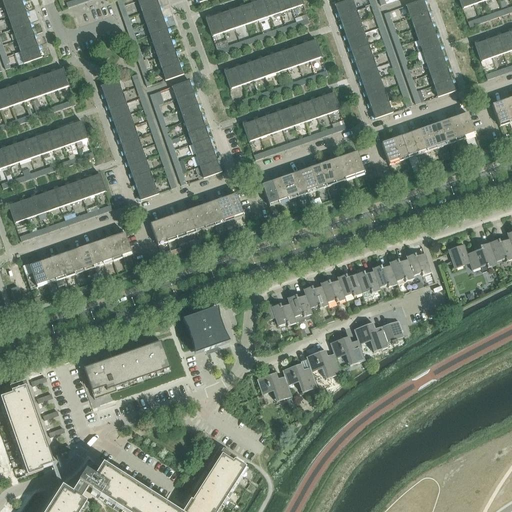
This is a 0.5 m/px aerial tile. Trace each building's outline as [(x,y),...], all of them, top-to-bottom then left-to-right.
[(143,0),(138,2),(142,13),(159,7),(156,0),(143,0)] [(263,0),(263,1),(269,18),(280,14),(275,0),(263,0)] [(275,0),(280,14),(292,10),(288,0),(275,0)] [(288,0),(292,10),(304,6),(301,0),(288,0)] [(339,17),(339,18),(357,11),(352,0),(351,0),(335,6),(338,14),(336,14),(338,18),(339,17)] [(474,6),(471,0),(458,0),(462,10),(474,6)] [(22,2),(22,1),(4,7),(8,19),(26,13),(23,5),(25,5),(23,1),(22,2)] [(258,22),(269,18),(263,1),(256,3),(255,2),(251,3),(252,4),(258,22)] [(410,19),(427,13),(425,5),(426,5),(425,1),(424,1),(406,7),(410,19)] [(246,26),(258,22),(252,4),(244,7),(244,5),(240,7),(241,8),(240,8),(246,26)] [(161,7),(159,7),(142,13),(146,25),(163,19),(160,11),(162,10),(161,7)] [(235,30),(246,26),(240,8),(233,11),(232,9),(229,11),(229,12),(235,30)] [(343,29),(361,23),(357,11),(339,18),(342,25),(340,26),(342,29),(343,29)] [(26,13),(8,19),(12,30),(30,24),(27,17),(29,16),(27,12),(26,13)] [(218,16),(224,34),(235,30),(229,12),(222,15),(221,13),(217,15),(218,16)] [(414,30),(431,24),(429,16),(430,16),(429,12),(427,13),(410,19),(414,30)] [(224,34),(218,16),(210,19),(210,17),(206,18),(206,20),(212,38),(224,34)] [(165,18),(163,19),(146,25),(150,36),(167,30),(164,22),(166,22),(165,18)] [(347,40),(365,34),(361,23),(343,29),(346,36),(344,37),(346,41),(347,40)] [(418,41),(435,35),(433,28),(434,27),(433,23),(431,24),(414,30),(418,41)] [(30,24),(12,30),(16,41),(34,35),(31,28),(33,27),(31,24),(30,24)] [(169,29),(167,30),(150,36),(154,47),(171,41),(168,34),(170,33),(169,29)] [(370,32),(365,34),(369,45),(374,44),(370,32)] [(351,51),(351,52),(369,45),(365,34),(347,40),(350,48),(348,48),(350,52),(351,51)] [(511,51),(511,42),(509,34),(502,36),(501,35),(497,36),(498,37),(498,38),(504,55),(511,51)] [(34,36),(34,35),(16,41),(20,53),(38,47),(35,39),(37,39),(35,35),(34,36)] [(422,53),(439,47),(437,39),(438,38),(437,35),(435,35),(418,41),(422,53)] [(504,55),(498,38),(490,40),(490,39),(486,40),(487,41),(486,42),(492,59),(504,55)] [(173,41),(171,41),(154,47),(158,59),(175,53),(172,45),(174,44),(173,41)] [(304,45),(310,63),(322,58),(316,41),(315,41),(308,44),(307,42),(304,44),(304,45)] [(227,42),(215,46),(217,51),(223,49),(225,54),(227,53),(229,53),(230,52),(228,47),(229,47),(227,42)] [(492,59),(486,42),(479,44),(478,43),(475,44),(475,45),(481,63),(492,59)] [(310,63),(304,45),(297,48),(296,46),(292,48),(293,49),(299,66),(310,63)] [(355,63),(373,57),(369,45),(351,52),(354,59),(352,60),(354,63),(355,63)] [(38,47),(20,53),(24,65),(42,58),(41,58),(39,51),(40,50),(39,46),(38,47)] [(426,64),(443,58),(441,50),(442,50),(441,46),(439,47),(422,53),(426,64)] [(417,48),(409,51),(413,59),(421,56),(419,51),(418,51),(417,48)] [(281,53),(288,70),(299,66),(293,49),(285,52),(285,50),(281,52),(282,53),(281,53)] [(176,52),(175,53),(158,59),(161,70),(179,64),(176,56),(178,56),(176,52)] [(270,57),(276,74),(288,70),(281,53),(274,56),(273,54),(270,55),(270,57)] [(276,74),(270,57),(263,60),(262,58),(258,59),(259,61),(265,78),(276,74)] [(359,74),(377,68),(373,57),(355,63),(358,70),(356,71),(358,75),(359,74)] [(430,75),(447,69),(444,62),(446,61),(445,57),(443,58),(426,64),(430,75)] [(265,78),(259,61),(251,64),(251,62),(247,63),(248,65),(247,65),(254,82),(265,78)] [(179,64),(161,70),(166,82),(183,76),(183,75),(180,68),(182,67),(180,64),(179,64)] [(242,86),(254,82),(247,65),(240,68),(239,66),(236,67),(236,69),(242,86)] [(363,85),(380,79),(377,68),(359,74),(362,82),(360,82),(361,86),(363,85)] [(51,72),(52,74),(58,91),(70,87),(63,69),(63,70),(56,73),(55,71),(51,72)] [(230,90),(242,86),(236,69),(229,72),(228,70),(224,71),(225,72),(224,73),(230,90)] [(434,87),(451,80),(448,73),(450,72),(449,69),(447,69),(430,75),(434,87)] [(47,95),(58,91),(52,74),(44,77),(44,75),(40,76),(40,78),(47,95)] [(289,75),(284,77),(287,86),(292,84),(289,75)] [(35,99),(47,95),(40,78),(33,81),(32,79),(29,80),(29,82),(35,99)] [(367,97),(384,91),(380,79),(363,85),(366,93),(364,94),(365,97),(367,97)] [(434,87),(438,98),(456,92),(455,92),(452,84),(454,84),(453,80),(451,81),(451,80),(434,87)] [(104,99),(105,99),(123,93),(119,81),(101,87),(101,88),(104,95),(102,96),(104,99)] [(24,103),(35,99),(29,82),(22,85),(21,83),(17,84),(18,86),(24,103)] [(190,82),(172,88),(176,100),(193,94),(191,86),(192,86),(191,82),(190,82)] [(13,107),(24,103),(18,86),(10,88),(10,87),(6,88),(7,90),(6,90),(13,107)] [(0,107),(1,111),(13,107),(6,90),(0,92),(0,107)] [(371,108),(388,102),(384,91),(367,97),(370,104),(368,105),(369,109),(371,108)] [(109,110),(127,104),(123,93),(105,99),(108,106),(106,107),(108,111),(109,110)] [(176,100),(180,111),(197,105),(195,97),(196,97),(195,93),(193,94),(176,100)] [(322,96),(323,98),(322,98),(328,115),(340,111),(334,93),(333,94),(334,94),(326,97),(326,95),(322,96)] [(317,119),(328,115),(322,98),(315,101),(314,99),(311,100),(311,102),(317,119)] [(509,124),(511,123),(511,101),(511,99),(502,102),(509,124)] [(306,123),(317,119),(311,102),(304,105),(303,103),(299,104),(300,106),(306,123)] [(388,102),(371,108),(374,116),(372,116),(373,120),(375,119),(375,120),(392,114),(388,102)] [(509,124),(502,102),(492,106),(499,127),(509,124)] [(113,121),(113,122),(131,116),(127,104),(109,110),(112,118),(110,118),(112,122),(113,121)] [(180,111),(184,122),(201,116),(199,109),(200,108),(199,104),(197,105),(180,111)] [(295,127),(306,123),(300,106),(292,109),(292,107),(288,108),(289,110),(288,110),(295,127)] [(283,131),(295,127),(288,110),(281,113),(280,111),(277,112),(277,114),(283,131)] [(266,118),(272,135),(283,131),(277,114),(270,117),(269,115),(265,116),(266,118)] [(475,136),(468,114),(458,117),(465,139),(475,136)] [(117,133),(135,127),(131,116),(113,122),(116,129),(114,130),(116,133),(117,133)] [(184,122),(188,134),(205,128),(202,120),(204,120),(203,116),(201,116),(184,122)] [(458,117),(448,121),(456,143),(465,139),(458,117)] [(255,122),(261,139),(272,135),(266,118),(258,120),(258,119),(254,120),(255,122)] [(344,121),(332,125),(333,129),(339,127),(344,125),(345,125),(344,121)] [(446,146),(456,143),(448,121),(439,124),(446,146)] [(70,127),(76,144),(88,140),(82,122),(81,122),(81,123),(74,125),(73,124),(70,125),(70,127)] [(249,143),(261,139),(255,122),(247,124),(246,123),(243,124),(243,125),(249,143)] [(437,149),(446,146),(439,124),(429,127),(437,149)] [(76,144),(70,127),(63,129),(62,128),(58,129),(59,131),(65,148),(76,144)] [(121,144),(138,138),(135,127),(117,133),(120,140),(118,141),(119,145),(121,144)] [(188,134),(192,145),(209,139),(206,131),(208,131),(207,127),(205,128),(188,134)] [(427,153),(437,149),(429,127),(420,131),(427,153)] [(65,148),(59,131),(51,133),(51,132),(47,133),(48,135),(47,135),(53,152),(65,148)] [(420,131),(410,134),(418,156),(427,153),(420,131)] [(410,134),(401,137),(408,159),(418,156),(410,134)] [(53,152),(47,135),(40,137),(39,136),(36,137),(36,138),(42,156),(53,152)] [(399,162),(408,159),(401,137),(391,141),(399,162)] [(42,156),(36,138),(29,141),(28,139),(24,141),(25,142),(31,160),(42,156)] [(125,155),(125,156),(142,150),(138,138),(121,144),(124,152),(122,152),(123,156),(125,155)] [(209,139),(192,145),(196,156),(213,150),(210,143),(212,142),(211,138),(209,139)] [(399,162),(391,141),(382,144),(389,166),(399,162)] [(31,160),(25,142),(17,145),(17,143),(13,145),(14,146),(13,146),(19,164),(31,160)] [(19,164),(13,146),(6,149),(5,147),(2,149),(2,150),(8,168),(19,164)] [(2,150),(0,151),(0,170),(8,168),(2,150)] [(129,167),(146,161),(142,150),(125,156),(128,163),(126,164),(127,167),(129,167)] [(215,150),(213,150),(196,156),(200,168),(217,162),(214,154),(216,154),(215,150)] [(357,153),(347,156),(355,178),(365,174),(357,153)] [(448,153),(441,156),(442,162),(450,159),(448,153)] [(346,181),(355,178),(347,156),(338,159),(346,181)] [(336,184),(346,181),(338,159),(329,163),(336,184)] [(133,178),(150,172),(146,161),(129,167),(132,174),(130,175),(131,179),(133,178)] [(217,162),(200,168),(204,179),(221,173),(218,166),(220,165),(219,161),(217,162)] [(319,166),(327,188),(336,184),(329,163),(319,166)] [(327,188),(319,166),(310,169),(317,191),(327,188)] [(317,191),(310,169),(300,173),(308,194),(317,191)] [(154,184),(150,172),(133,178),(136,186),(134,186),(135,190),(137,189),(137,190),(154,184)] [(298,198),(308,194),(300,173),(291,176),(298,198)] [(89,179),(88,179),(94,197),(106,193),(100,175),(99,175),(100,176),(92,178),(92,177),(88,178),(89,179)] [(289,201),(298,198),(291,176),(281,179),(289,201)] [(83,201),(94,197),(88,179),(81,182),(80,181),(77,182),(77,183),(83,201)] [(281,179),(272,182),(279,204),(289,201),(281,179)] [(279,204),(272,182),(262,186),(269,208),(279,204)] [(72,205),(83,201),(77,183),(70,186),(69,184),(65,186),(66,187),(72,205)] [(154,184),(137,190),(140,197),(138,198),(139,201),(140,201),(141,201),(158,195),(154,184)] [(60,209),(72,205),(66,187),(58,190),(58,188),(54,190),(55,191),(54,191),(60,209)] [(43,195),(49,213),(60,209),(54,191),(47,194),(46,192),(43,194),(43,195)] [(32,199),(38,216),(49,213),(43,195),(36,198),(35,196),(31,198),(32,199)] [(244,217),(236,195),(226,198),(234,220),(244,217)] [(226,198),(217,201),(225,223),(234,220),(226,198)] [(38,216),(32,199),(24,202),(24,200),(20,202),(21,203),(20,203),(26,220),(38,216)] [(217,201),(208,205),(215,227),(225,223),(217,201)] [(20,203),(13,206),(12,204),(9,205),(9,207),(15,225),(26,220),(20,203)] [(208,205),(198,208),(206,230),(215,227),(208,205)] [(198,208),(189,211),(196,233),(206,230),(198,208)] [(189,211),(179,215),(187,237),(196,233),(189,211)] [(179,215),(170,218),(177,240),(187,237),(179,215)] [(170,218),(160,221),(168,243),(177,240),(170,218)] [(168,243),(160,221),(150,225),(158,247),(168,243)] [(125,234),(115,237),(123,259),(133,255),(125,234)] [(113,262),(123,259),(115,237),(106,240),(113,262)] [(106,240),(96,244),(104,265),(113,262),(106,240)] [(511,248),(509,240),(509,241),(500,244),(499,241),(489,244),(496,263),(505,260),(506,263),(511,260),(511,248)] [(94,269),(104,265),(96,244),(87,247),(94,269)] [(481,268),(483,274),(488,272),(487,269),(497,266),(496,263),(489,244),(480,248),(481,250),(467,255),(464,246),(448,251),(455,270),(470,265),(472,271),(481,268)] [(85,272),(94,269),(87,247),(77,250),(85,272)] [(77,250),(68,254),(75,275),(85,272),(77,250)] [(170,251),(161,254),(163,260),(172,256),(171,251),(170,251)] [(66,279),(75,275),(68,254),(58,257),(66,279)] [(406,258),(407,261),(413,277),(421,274),(422,277),(431,274),(425,255),(416,258),(415,255),(406,258)] [(56,282),(66,279),(58,257),(49,260),(56,282)] [(49,260),(39,263),(47,285),(56,282),(49,260)] [(396,283),(404,280),(405,283),(414,280),(413,277),(407,261),(399,264),(398,261),(389,264),(390,267),(396,283)] [(47,285),(39,263),(29,267),(32,275),(26,277),(31,291),(47,285)] [(397,286),(396,283),(390,267),(382,270),(381,267),(372,270),(373,273),(379,289),(387,286),(388,289),(397,286)] [(380,292),(379,289),(373,273),(365,276),(364,273),(355,276),(362,295),(370,292),(371,295),(380,292)] [(344,298),(352,295),(353,298),(362,295),(355,276),(347,279),(346,276),(337,279),(338,282),(339,282),(344,298)] [(327,304),(335,301),(336,304),(345,301),(344,298),(339,282),(338,282),(330,285),(329,282),(320,285),(321,288),(322,288),(327,304)] [(18,288),(11,290),(15,301),(22,299),(18,288)] [(310,310),(312,315),(320,313),(319,310),(328,307),(327,304),(322,288),(321,288),(313,291),(312,288),(303,291),(305,297),(306,297),(310,310)] [(294,319),(294,318),(296,324),(298,324),(304,322),(305,321),(311,319),(313,318),(312,315),(310,310),(306,297),(305,297),(297,299),(296,297),(287,300),(289,305),(290,305),(294,319)] [(296,324),(294,318),(294,319),(290,305),(289,305),(281,308),(280,305),(272,308),(271,306),(263,309),(267,322),(275,320),(278,327),(286,324),(287,327),(296,324)] [(201,354),(225,345),(223,342),(221,335),(224,334),(222,327),(220,320),(216,321),(212,311),(187,320),(191,330),(188,331),(193,345),(196,344),(198,351),(200,354),(201,354)] [(373,324),(354,331),(358,342),(359,346),(360,346),(370,343),(374,353),(389,348),(388,344),(404,338),(398,322),(381,328),(383,332),(376,334),(373,324)] [(358,342),(351,344),(349,338),(330,345),(334,355),(336,360),(346,356),(350,367),(365,362),(360,346),(359,346),(358,342)] [(134,355),(121,360),(108,365),(107,362),(107,361),(98,364),(84,369),(86,375),(92,393),(95,400),(112,394),(117,392),(116,388),(122,386),(129,384),(136,381),(142,379),(150,376),(156,374),(163,372),(170,369),(164,350),(161,342),(154,345),(155,348),(148,351),(134,355)] [(334,355),(327,358),(325,351),(306,358),(310,369),(312,373),(322,370),(326,381),(341,375),(336,360),(334,355)] [(310,369),(304,371),(301,365),(282,372),(284,378),(285,378),(288,387),(298,384),(302,394),(318,389),(312,373),(310,369)] [(285,378),(284,378),(278,380),(276,374),(257,381),(262,396),(273,393),(277,403),(292,398),(288,387),(285,378)] [(52,465),(37,422),(25,388),(26,387),(25,385),(24,385),(11,389),(13,394),(1,398),(28,476),(43,471),(43,468),(52,465)] [(205,451),(209,453),(213,447),(209,444),(205,451)] [(209,453),(205,451),(201,457),(203,458),(205,460),(209,453)] [(217,511),(246,468),(234,461),(232,459),(224,454),(222,453),(221,455),(222,456),(186,511),(170,511),(96,464),(89,475),(86,472),(79,483),(92,492),(92,493),(122,511),(217,511)] [(196,466),(200,468),(204,462),(201,461),(200,460),(196,466)] [(200,468),(196,466),(191,472),(193,473),(196,475),(200,468)] [(186,481),(190,484),(194,477),(192,476),(190,475),(186,481)] [(190,484),(186,481),(182,487),(186,490),(190,484)] [(63,491),(49,511),(80,511),(87,503),(73,494),(72,496),(63,491)] [(35,500),(39,503),(43,497),(39,494),(35,500)] [(39,503),(35,500),(31,507),(35,509),(39,503)]
